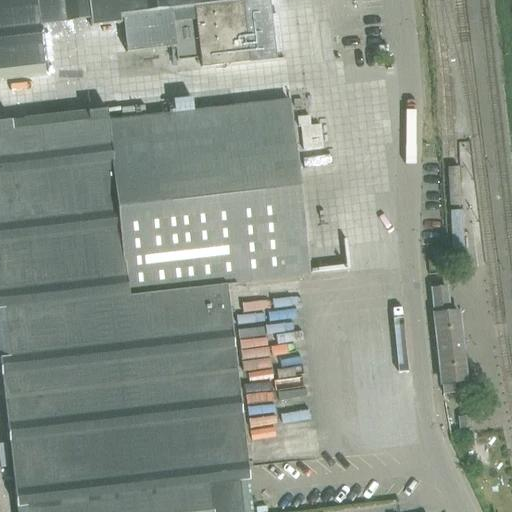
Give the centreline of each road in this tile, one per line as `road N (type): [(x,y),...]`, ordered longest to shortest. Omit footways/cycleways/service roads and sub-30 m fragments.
road 1 (unclassified): [(457,511),(429,456),(409,213),(404,0)]
road 2 (unknown): [(429,456),(341,428),(325,408),(316,360),(329,315),(411,245)]
road 3 (unknown): [(65,0),(78,61),(103,76),(330,73)]
road 4 (unknown): [(307,186),(408,182),(330,73)]
